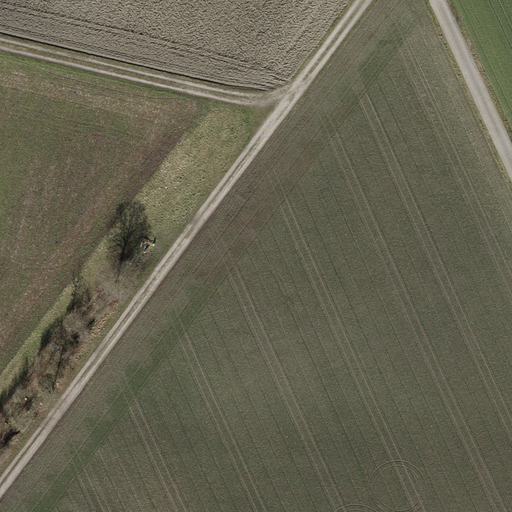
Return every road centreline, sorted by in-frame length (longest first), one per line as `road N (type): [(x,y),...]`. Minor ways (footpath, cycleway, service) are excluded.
road 1 (track): [(363,0),(0,482)]
road 2 (track): [(0,38),(287,102)]
road 3 (track): [(436,0),(511,162)]
